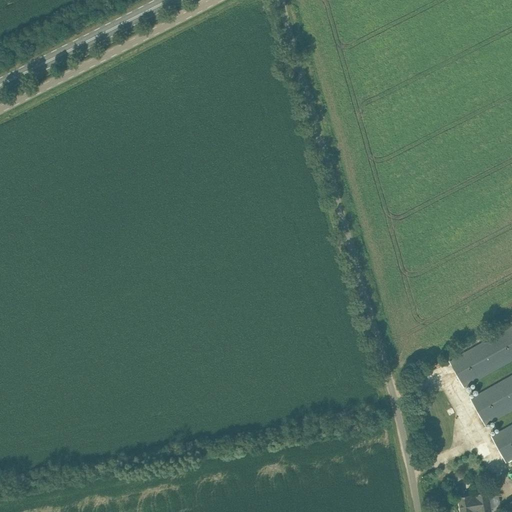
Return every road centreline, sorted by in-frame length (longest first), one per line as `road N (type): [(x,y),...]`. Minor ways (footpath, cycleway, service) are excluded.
road 1 (unclassified): [(425,511),(411,441),(278,0)]
road 2 (unclassified): [(0,108),(215,0)]
road 3 (primary): [(0,83),(162,0)]
